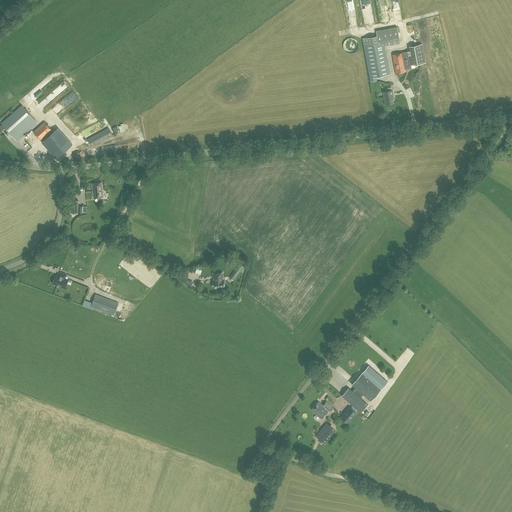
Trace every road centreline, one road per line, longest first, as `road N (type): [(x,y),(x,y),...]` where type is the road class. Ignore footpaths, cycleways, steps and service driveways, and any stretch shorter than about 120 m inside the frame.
road 1 (unclassified): [(342,479),(269,449),(267,436),(511,119)]
road 2 (unclassified): [(60,169),(511,116)]
road 3 (track): [(90,275),(152,159)]
road 4 (unclassified): [(0,270),(53,238),(60,169)]
